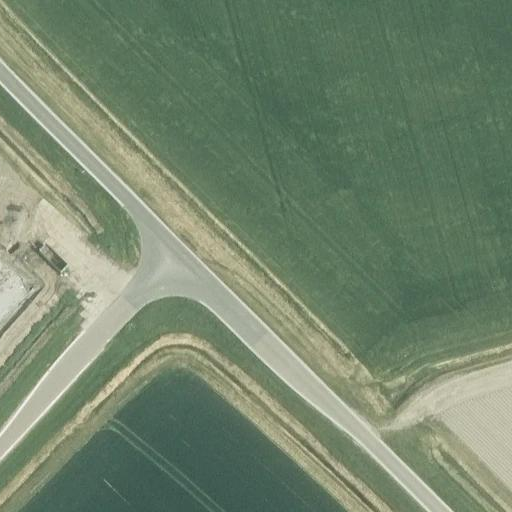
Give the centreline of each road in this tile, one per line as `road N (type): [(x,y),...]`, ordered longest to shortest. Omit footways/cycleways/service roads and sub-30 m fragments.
road 1 (tertiary): [(432,511),(177,258)]
road 2 (unclassified): [(0,448),(177,258)]
road 3 (tertiary): [(177,258),(0,74)]
